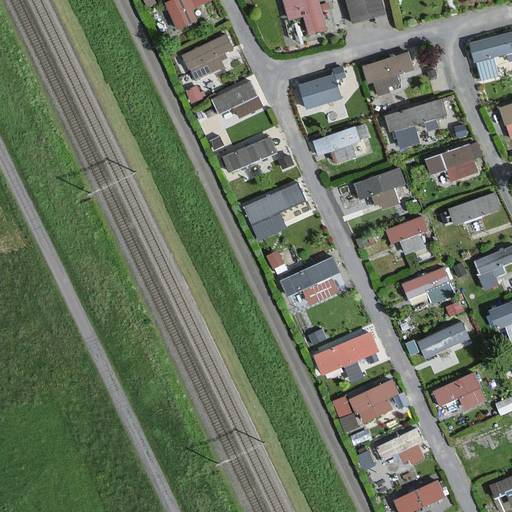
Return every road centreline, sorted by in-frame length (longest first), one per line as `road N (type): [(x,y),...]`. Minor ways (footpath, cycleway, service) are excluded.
road 1 (unclassified): [(370,511),(125,0)]
road 2 (unclassified): [(173,511),(0,152)]
